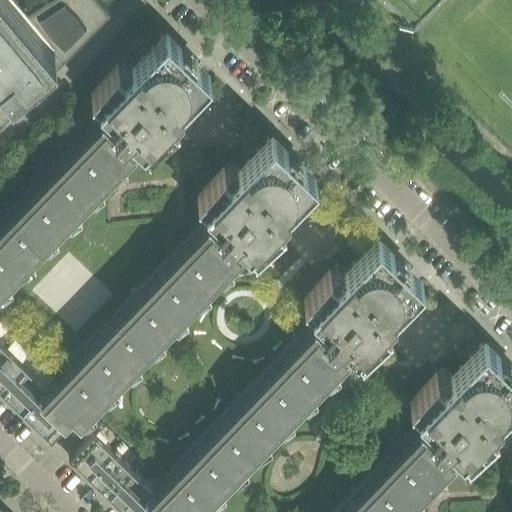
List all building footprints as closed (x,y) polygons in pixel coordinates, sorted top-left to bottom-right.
[(0,0),(0,120),(109,7),(102,0),(38,0),(27,8),(20,0),(0,0)] [(112,112),(107,117),(134,143),(139,138),(148,146),(147,147),(148,148),(169,129),(178,121),(177,119),(175,121),(168,114),(176,106),(210,71),(166,28),(132,64),(124,71),(117,65),(118,63),(117,62),(91,92),(92,94),(93,93),(112,112)] [(0,285),(100,182),(136,145),(134,143),(107,117),(0,227),(0,285)] [(218,214),(213,220),(240,246),(245,241),(254,249),(253,250),(255,251),(275,233),(284,224),(283,222),(281,224),(274,217),(282,209),(316,174),(272,131),(238,167),(230,174),(223,167),(225,166),(223,165),(215,174),(197,195),(198,196),(199,196),(218,214)] [(79,416),(207,284),(242,248),(240,246),(213,220),(51,388),(47,384),(39,392),(64,416),(65,415),(63,414),(69,407),(79,416)] [(325,318),(320,323),(346,349),(352,343),(360,352),(360,353),(361,354),(381,336),(391,327),(389,325),(388,327),(381,320),(388,312),(423,277),(378,234),(344,269),(337,277),(329,270),(331,269),(330,267),(321,277),(303,298),(304,299),(305,299),(325,318)] [(178,511),(192,511),(313,388),(349,351),(346,349),(320,323),(318,325),(157,491),(153,487),(145,495),(162,511),(173,511),(176,510),(178,511)] [(431,420),(426,426),(453,452),(458,446),(467,455),(466,456),(467,457),(488,438),(497,429),(496,428),(494,430),(487,423),(494,415),(511,396),(511,363),(484,337),(450,372),(443,380),(436,373),(437,372),(436,370),(428,380),(409,401),(411,402),(411,401),(431,420)] [(0,388),(2,390),(27,365),(7,346),(0,353),(0,388)] [(39,392),(47,384),(27,365),(2,390),(22,410),(39,392)] [(67,420),(64,416),(39,392),(22,410),(51,437),(67,420)] [(398,511),(419,491),(455,454),(453,452),(426,426),(342,511),(398,511)] [(89,474),(113,449),(93,429),(68,454),(89,474)] [(108,493),(133,468),(113,449),(89,474),(108,493)] [(130,457),(136,463),(140,459),(134,453),(130,457)] [(127,511),(128,511),(145,495),(153,487),(133,468),(108,493),(127,511)] [(162,511),(145,495),(128,511),(162,511)]
